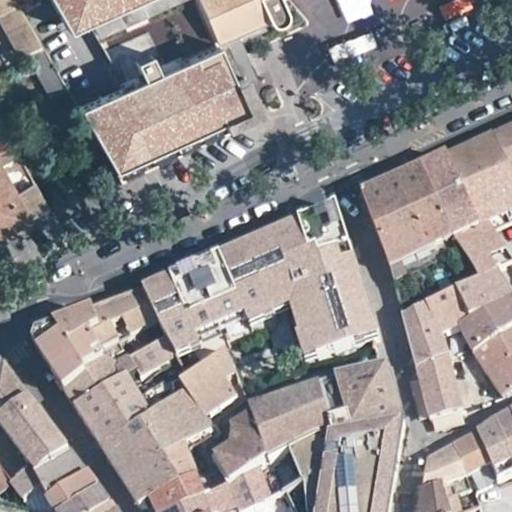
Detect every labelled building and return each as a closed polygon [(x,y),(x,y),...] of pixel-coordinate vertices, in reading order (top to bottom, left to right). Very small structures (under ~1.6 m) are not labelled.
[(0,0),(0,11),(16,3),(15,0),(14,0),(0,0)] [(82,17),(72,0),(48,0),(63,27),(82,17)] [(193,0),(72,0),(82,17),(104,58),(111,54),(124,81),(128,91),(124,93),(157,155),(161,152),(214,129),(215,129),(245,116),(257,111),(248,93),(241,77),(231,80),(211,38),(208,31),(193,0)] [(193,0),(208,31),(243,15),(237,0),(193,0)] [(208,31),(211,38),(222,34),(262,15),(255,0),(237,0),(243,15),(208,31)] [(0,29),(5,38),(29,25),(16,3),(0,11),(0,29)] [(241,77),(245,85),(256,80),(238,42),(264,30),(260,21),(264,19),(264,18),(262,15),(222,34),(241,77)] [(241,77),(222,34),(211,38),(231,80),(241,77)] [(25,52),(49,94),(63,87),(41,46),(25,52)] [(157,155),(124,93),(128,91),(124,81),(119,83),(72,105),(100,154),(121,142),(135,165),(157,155)] [(0,228),(15,221),(26,216),(21,206),(39,196),(0,127),(0,228)] [(511,131),(495,140),(511,177),(511,131)] [(479,282),(480,283),(496,275),(511,265),(511,263),(489,228),(511,217),(511,216),(511,177),(495,140),(473,150),(424,172),(455,243),(471,266),(479,282)] [(135,165),(121,142),(100,154),(111,175),(122,171),(135,165)] [(393,278),(395,286),(407,280),(402,269),(455,243),(424,172),(365,199),(364,200),(364,201),(392,274),(393,278)] [(21,206),(26,216),(45,208),(39,196),(21,206)] [(233,257),(144,296),(158,326),(161,332),(162,332),(167,344),(174,356),(283,305),(299,298),(319,362),(380,342),(377,332),(340,210),(233,257)] [(511,301),(496,275),(480,283),(479,282),(457,294),(471,322),(511,301)] [(422,312),(404,321),(418,372),(440,363),(449,360),(441,339),(461,330),(460,329),(471,322),(457,294),(422,312)] [(93,339),(102,355),(120,346),(158,326),(144,296),(116,307),(95,315),(101,334),(93,339)] [(299,298),(283,305),(302,367),(319,362),(299,298)] [(511,303),(511,301),(471,322),(460,329),(461,330),(474,356),(511,331),(511,303)] [(34,347),(67,396),(88,380),(85,376),(105,365),(100,355),(102,355),(93,339),(101,334),(95,315),(63,328),(37,338),(34,347)] [(511,331),(474,356),(504,401),(511,395),(511,331)] [(137,375),(141,380),(160,370),(177,362),(174,356),(167,344),(131,364),(137,375)] [(111,465),(122,482),(161,457),(167,465),(186,452),(212,434),(205,424),(202,419),(234,397),(227,387),(236,381),(227,357),(188,383),(181,388),(174,391),(176,403),(165,410),(152,419),(103,451),(111,465)] [(440,363),(418,372),(423,395),(432,423),(464,414),(449,360),(440,363)] [(70,400),(77,412),(127,382),(137,375),(131,364),(117,372),(110,361),(105,365),(85,376),(88,380),(67,396),(70,400)] [(160,370),(174,391),(181,388),(188,383),(177,362),(160,370)] [(353,432),(354,434),(364,432),(404,424),(390,372),(382,374),(339,384),(353,432)] [(35,407),(12,374),(0,376),(0,419),(1,421),(4,424),(20,445),(22,448),(32,460),(59,442),(59,441),(50,429),(45,423),(35,407)] [(88,429),(103,451),(152,419),(127,382),(77,412),(88,429)] [(339,384),(321,388),(334,436),(353,432),(339,384)] [(265,452),(270,466),(291,455),(315,442),(335,438),(334,436),(321,388),(251,412),(250,412),(253,420),(265,452)] [(159,401),(165,410),(176,403),(174,391),(159,401)] [(234,397),(202,419),(205,424),(222,413),(238,402),(234,397)] [(508,457),(511,467),(511,415),(494,427),(508,451),(505,453),(508,457)] [(265,452),(253,420),(231,427),(233,435),(233,444),(232,448),(232,449),(224,454),(241,480),(256,472),(260,470),(270,466),(265,452)] [(20,446),(4,424),(0,426),(0,430),(15,450),(20,446)] [(335,438),(315,442),(291,455),(304,487),(311,511),(389,511),(404,424),(364,432),(354,434),(353,432),(334,436),(335,438)] [(492,464),(493,466),(508,457),(505,453),(508,451),(494,427),(486,432),(477,438),(492,464)] [(454,452),(465,480),(472,477),(484,468),(492,464),(477,438),(454,452)] [(32,472),(37,479),(69,456),(59,442),(32,460),(38,468),(32,472)] [(151,505),(154,511),(184,511),(205,503),(204,502),(186,452),(167,465),(161,457),(122,482),(134,501),(141,511),(151,505)] [(427,474),(423,494),(443,487),(444,488),(461,482),(465,480),(454,452),(428,466),(427,474)] [(241,480),(224,454),(213,460),(227,489),(241,481),(241,480)] [(241,481),(254,511),(272,503),(282,499),(285,498),(301,489),(300,488),(304,487),(291,455),(270,466),(260,470),(256,472),(241,480),(241,481)] [(43,491),(49,504),(87,480),(69,456),(37,479),(43,491)] [(0,496),(13,487),(0,471),(0,496)] [(13,487),(25,504),(43,491),(37,479),(32,472),(13,487)] [(49,504),(54,511),(71,511),(99,495),(94,488),(87,480),(49,504)] [(421,507),(420,511),(449,511),(447,503),(445,496),(444,488),(443,487),(423,494),(421,507)] [(445,496),(447,503),(453,503),(463,500),(467,499),(464,489),(445,496)] [(111,511),(107,506),(99,495),(71,511),(111,511)] [(272,503),(276,511),(291,511),(285,498),(282,499),(272,503)] [(215,511),(211,499),(204,502),(205,503),(184,511),(215,511)]
